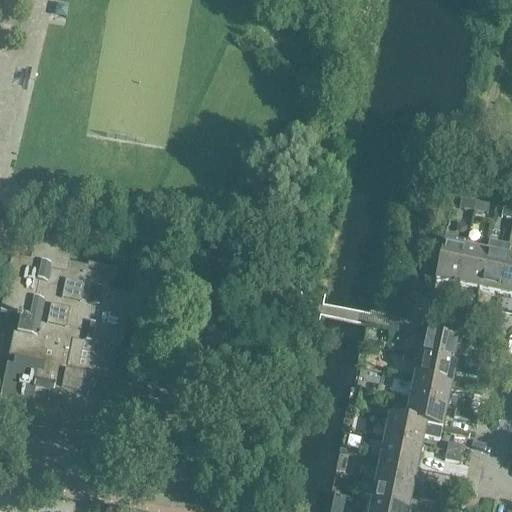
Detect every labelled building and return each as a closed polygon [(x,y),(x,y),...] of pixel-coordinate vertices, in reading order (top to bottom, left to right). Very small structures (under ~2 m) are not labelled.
[(460,200),(459,202),(458,208),(472,211),(474,203),(460,200)] [(474,203),(472,211),(486,214),(488,206),(474,203)] [(511,211),(502,209),(500,217),(511,220),(511,211)] [(12,260),(1,315),(16,318),(16,320),(20,321),(18,331),(14,330),(8,359),(44,366),(43,374),(36,372),(26,420),(100,436),(110,388),(104,386),(111,352),(118,353),(129,298),(110,294),(115,271),(87,266),(86,269),(66,265),(70,243),(37,236),(31,263),(12,260)] [(464,249),(443,245),(435,281),(457,286),(464,249)] [(486,254),(464,249),(457,286),(478,290),(486,254)] [(507,258),(486,254),(478,290),(499,295),(507,258)] [(511,259),(507,258),(499,295),(511,297),(511,259)] [(459,344),(423,336),(418,358),(454,366),(459,344)] [(454,366),(418,358),(414,379),(450,387),(454,366)] [(478,371),(480,362),(466,359),(464,368),(478,371)] [(478,371),(464,368),(462,377),(476,380),(478,371)] [(450,387),(414,379),(410,401),(446,408),(450,387)] [(446,408),(410,401),(405,422),(441,429),(446,408)] [(469,413),(471,404),(457,401),(455,410),(469,413)] [(469,413),(455,410),(453,419),(467,422),(469,413)] [(422,437),(439,441),(441,429),(405,422),(389,418),(384,440),(420,447),(422,437)] [(420,447),(384,440),(380,461),(416,468),(420,447)] [(460,455),(462,447),(448,444),(446,452),(460,455)] [(116,466),(135,470),(138,455),(119,451),(116,466)] [(460,455),(446,452),(444,462),(458,465),(460,455)] [(416,468),(380,461),(375,482),(411,490),(416,468)] [(411,490),(375,482),(371,503),(407,511),(411,490)] [(435,494),(437,486),(422,483),(421,491),(435,494)] [(435,494),(421,491),(418,501),(433,504),(435,494)] [(343,511),(345,496),(334,495),(332,511),(343,511)] [(406,511),(407,511),(371,503),(369,511),(406,511)]
